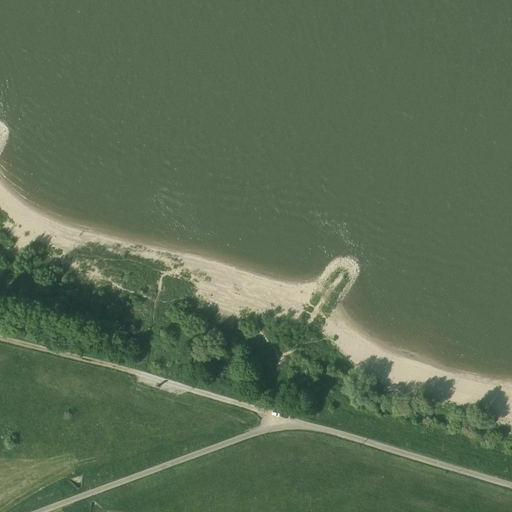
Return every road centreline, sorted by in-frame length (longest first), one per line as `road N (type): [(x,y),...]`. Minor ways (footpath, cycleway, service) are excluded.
road 1 (unclassified): [(43,511),(289,418),(511,485)]
road 2 (track): [(289,418),(0,336)]
